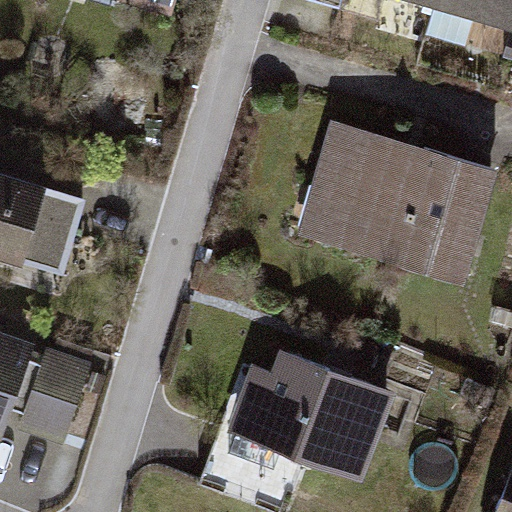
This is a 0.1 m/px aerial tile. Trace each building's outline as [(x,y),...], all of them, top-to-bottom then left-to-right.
[(511,0),(437,0),(511,20),(511,0)] [(511,226),(511,165),(350,119),(317,231),(496,283),(511,226)] [(0,162),(0,237),(75,263),(98,196),(0,162)] [(117,355),(0,313),(0,410),(40,425),(50,397),(96,413),(117,355)] [(285,369),(270,363),(244,431),(386,485),(421,391),(294,343),(285,369)] [(511,511),(511,450),(488,511),(511,511)]
